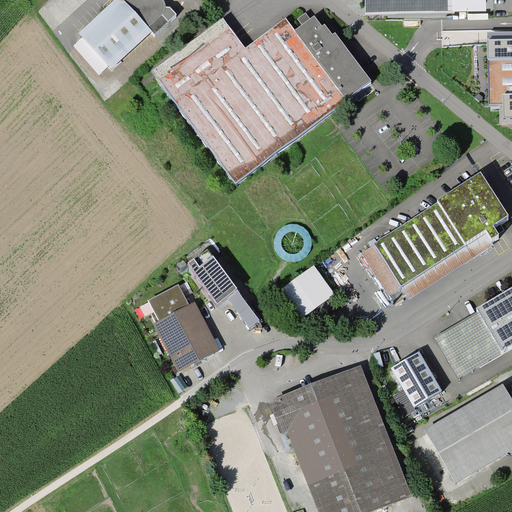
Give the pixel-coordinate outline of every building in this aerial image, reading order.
[(108,70),(111,73),(152,34),(155,37),(177,17),(171,11),(166,10),(166,8),(166,7),(165,5),(164,3),(163,2),(125,1),(123,3),(119,0),(79,37),(83,41),(108,70)] [(485,0),(365,0),(366,12),(486,10),(485,0)] [(236,183),(371,82),(335,34),(333,36),(325,25),(322,27),(315,16),(311,19),(306,13),(303,16),(298,19),(301,24),(294,29),(286,19),(245,49),(225,21),(224,19),(152,72),(154,74),(236,183)] [(511,39),(489,40),(491,103),(500,103),(500,122),(511,121),(511,39)] [(108,70),(83,41),(74,45),(99,74),(108,70)] [(394,292),(507,224),(479,180),(368,252),(394,292)] [(211,253),(188,269),(193,276),(217,311),(239,295),(211,253)] [(314,267),(276,294),(296,324),(335,297),(314,267)] [(195,306),(181,283),(140,304),(152,327),(195,306)] [(458,379),(511,346),(511,293),(434,341),(458,379)] [(178,375),(219,353),(212,339),(195,306),(152,327),(178,375)] [(414,408),(442,392),(420,353),(411,358),(391,369),(414,408)] [(354,511),(408,491),(361,369),(314,386),(272,402),(314,511),(354,511)] [(425,432),(455,485),(511,452),(511,394),(507,386),(501,389),(425,432)]
